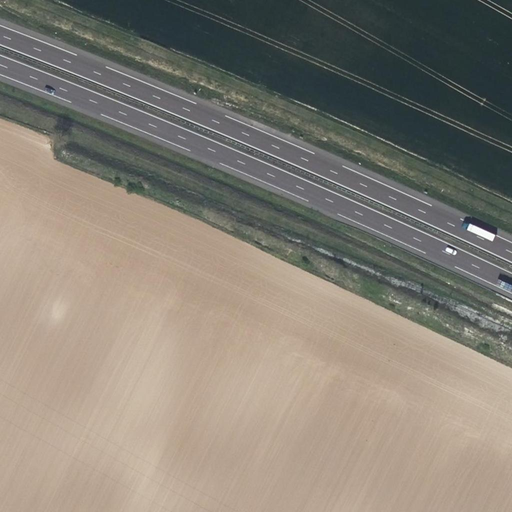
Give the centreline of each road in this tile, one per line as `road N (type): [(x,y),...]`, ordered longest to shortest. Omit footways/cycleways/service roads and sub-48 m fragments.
road 1 (motorway): [(0,65),(511,283)]
road 2 (motorway): [(511,252),(0,34)]
